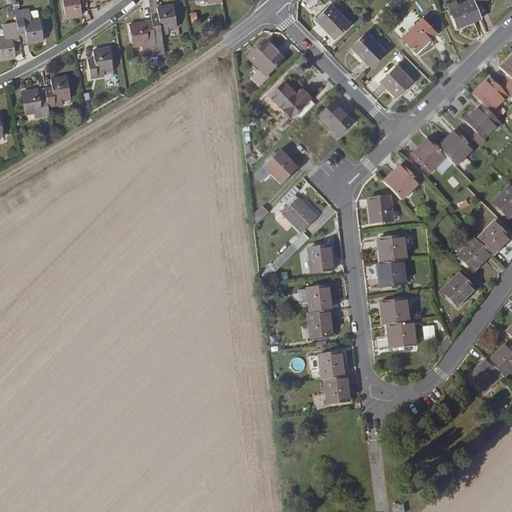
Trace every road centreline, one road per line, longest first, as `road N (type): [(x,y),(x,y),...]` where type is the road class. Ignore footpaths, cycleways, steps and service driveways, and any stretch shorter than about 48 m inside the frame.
road 1 (residential): [(275,4),(205,59),(0,179)]
road 2 (residential): [(511,276),(432,379),(397,390),(365,376)]
road 3 (residential): [(397,138),(275,4)]
road 4 (residential): [(365,376),(346,203)]
road 5 (residential): [(511,25),(397,138)]
road 6 (residential): [(131,0),(0,81)]
road 7 (residential): [(381,511),(365,376)]
